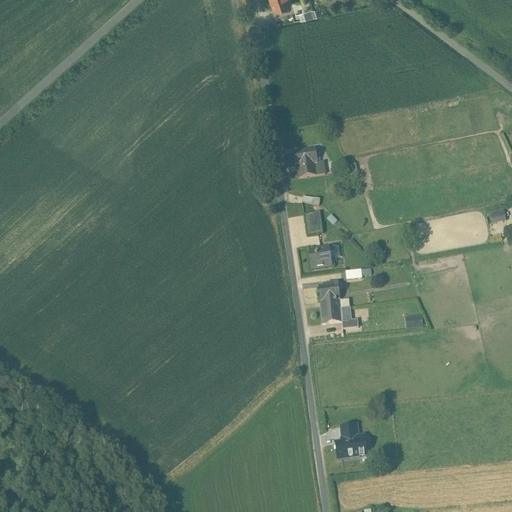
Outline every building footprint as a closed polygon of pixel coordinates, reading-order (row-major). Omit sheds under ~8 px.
[(270,0),(273,9),(290,4),(288,0),(270,0)] [(302,0),(292,3),(296,15),(298,14),(305,12),(310,10),(306,0),(302,0)] [(310,10),(312,16),(321,13),(319,7),(310,10)] [(305,12),(298,14),(300,20),(307,18),(305,12)] [(315,149),(295,153),(297,166),(315,163),(317,163),(315,149)] [(317,163),(315,163),(317,176),(325,175),(323,162),(317,163)] [(315,163),(297,166),(299,178),(317,176),(315,163)] [(356,170),(348,173),(350,178),(358,176),(356,170)] [(491,222),(511,219),(511,208),(490,211),(491,222)] [(314,214),(304,215),(307,235),(316,234),(315,226),(314,214)] [(329,248),(309,251),(311,269),(331,266),(329,248)] [(361,270),(346,272),(347,280),(362,278),(362,276),(361,270)] [(326,283),(326,286),(319,287),(320,302),(340,300),(338,282),(326,283)] [(340,300),(320,302),(322,324),(342,322),(352,321),(351,315),(350,308),(349,308),(340,309),(340,300)] [(340,300),(340,309),(349,308),(348,300),(340,300)] [(357,315),(351,315),(352,321),(342,322),(342,330),(358,328),(357,315)] [(406,328),(423,327),(422,315),(405,316),(406,328)] [(351,440),(362,438),(361,429),(349,431),(351,440)] [(351,440),(342,441),(342,444),(336,445),(338,460),(365,457),(363,438),(362,438),(351,440)]
